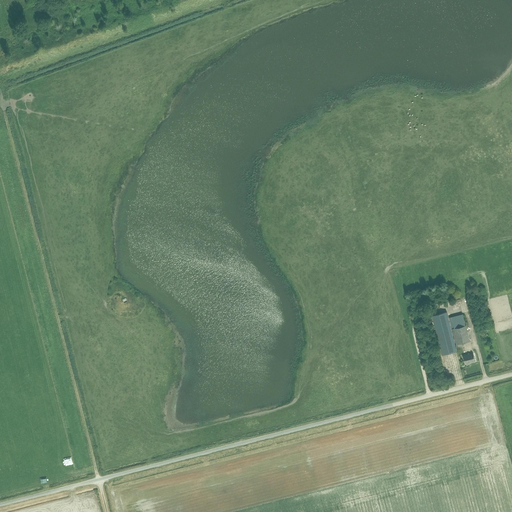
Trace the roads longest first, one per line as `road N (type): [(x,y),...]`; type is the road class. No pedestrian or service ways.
road 1 (unclassified): [(98,480),(511,374)]
road 2 (track): [(0,92),(98,480)]
road 3 (track): [(230,0),(0,81)]
